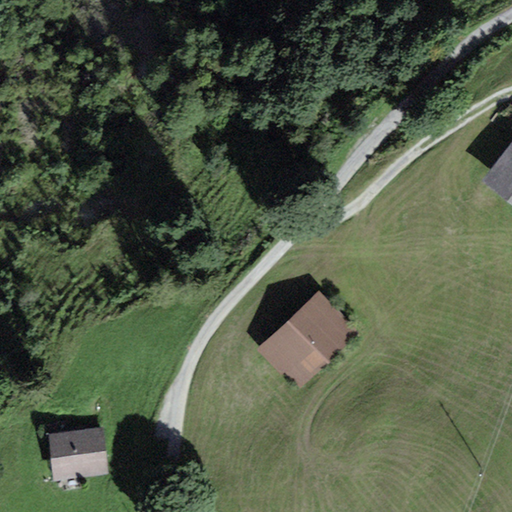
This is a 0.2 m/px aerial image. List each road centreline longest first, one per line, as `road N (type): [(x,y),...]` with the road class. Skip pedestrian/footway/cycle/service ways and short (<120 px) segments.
road 1 (unclassified): [(161,511),(187,367),(301,224),(487,32),(511,20)]
road 2 (track): [(511,99),(411,161),(383,196),(343,221),(301,224)]
